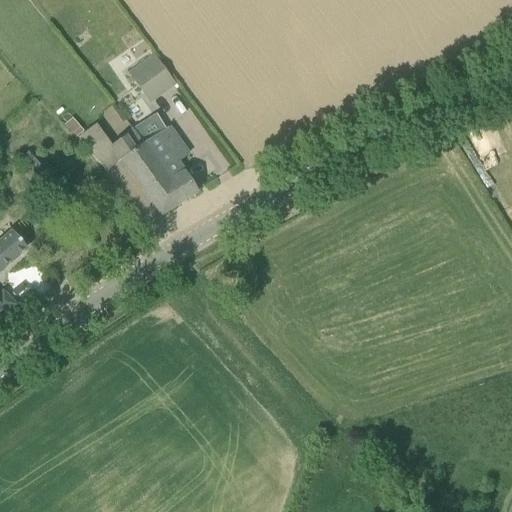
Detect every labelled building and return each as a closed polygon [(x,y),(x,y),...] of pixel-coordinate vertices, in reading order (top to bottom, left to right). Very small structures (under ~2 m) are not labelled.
[(162,95),(174,86),(152,56),(140,64),(162,95)] [(162,95),(140,64),(128,73),(151,103),(162,95)] [(133,132),(143,146),(154,161),(153,161),(165,177),(143,192),(161,216),(196,193),(176,163),(187,155),(168,128),(166,130),(156,115),(137,127),(138,128),(133,132)] [(76,138),(83,132),(72,119),(64,126),(76,138)] [(154,161),(143,146),(133,132),(111,146),(96,125),(78,139),(105,173),(121,161),(143,192),(165,177),(153,161),(154,161)] [(40,191),(52,180),(28,153),(16,164),(40,191)] [(0,296),(0,270),(26,248),(12,233),(0,243),(0,316),(13,305),(3,294),(0,296)]
